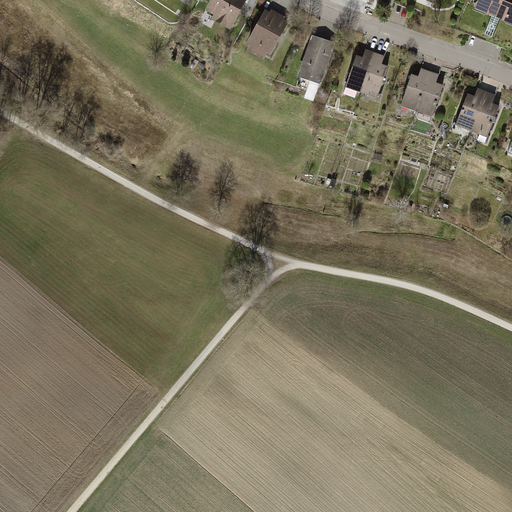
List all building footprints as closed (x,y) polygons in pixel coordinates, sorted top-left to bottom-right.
[(212,0),(206,11),(212,15),(208,21),(228,33),(246,4),(240,1),(240,0),(212,0)] [(443,0),(417,0),(440,9),(443,0)] [(506,0),(478,0),(473,12),(498,21),(506,0)] [(511,26),(511,0),(506,0),(498,21),(511,26)] [(265,13),(246,49),(270,61),(289,25),(265,13)] [(143,19),(137,15),(132,23),(138,27),(143,19)] [(334,46),(312,39),(298,83),(309,86),(305,99),(315,102),(319,90),(320,90),(334,46)] [(350,90),(366,95),(378,56),(369,53),(366,61),(360,59),(350,90)] [(388,60),(378,56),(366,95),(381,100),(391,69),(385,68),(388,60)] [(405,109),(420,114),(433,75),(424,72),(421,80),(415,78),(405,109)] [(443,78),(433,75),(420,114),(436,119),(446,88),(440,86),(443,78)] [(461,129),(477,134),(489,96),(480,93),(478,100),(471,98),(461,129)] [(499,99),(489,96),(477,134),(493,139),(502,109),(497,107),(499,99)]
